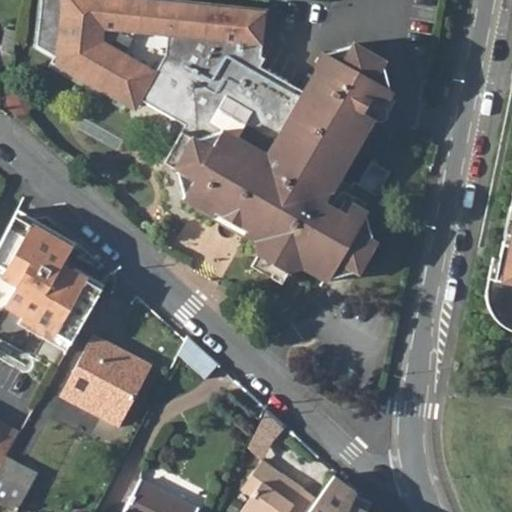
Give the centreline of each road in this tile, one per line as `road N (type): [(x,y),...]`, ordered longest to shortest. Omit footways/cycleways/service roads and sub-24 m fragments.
road 1 (tertiary): [(0,138),(360,465),(415,474)]
road 2 (tertiary): [(415,474),(413,380),(487,0)]
